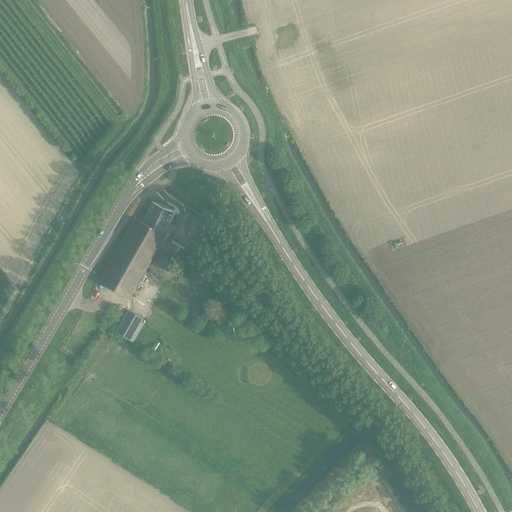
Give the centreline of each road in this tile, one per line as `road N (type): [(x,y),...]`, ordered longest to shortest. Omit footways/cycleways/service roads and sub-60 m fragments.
road 1 (secondary): [(478,511),(447,458),(337,328),(253,200)]
road 2 (tertiary): [(0,412),(146,175)]
